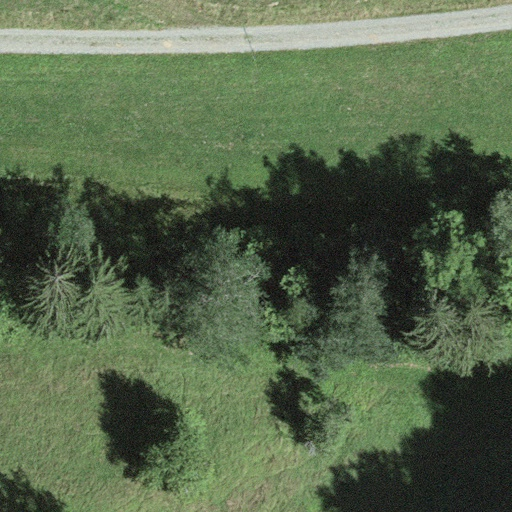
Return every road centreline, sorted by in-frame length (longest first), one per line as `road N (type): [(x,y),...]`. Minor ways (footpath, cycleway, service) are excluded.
road 1 (track): [(0,38),(330,35),(511,15)]
road 2 (track): [(297,511),(511,298)]
